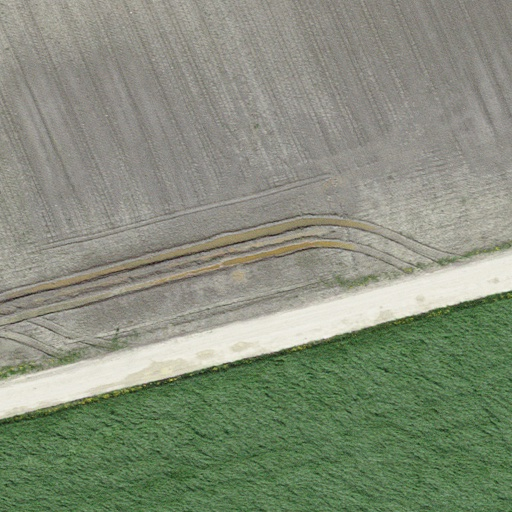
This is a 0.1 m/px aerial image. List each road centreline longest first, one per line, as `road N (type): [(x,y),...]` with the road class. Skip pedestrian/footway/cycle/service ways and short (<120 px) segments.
road 1 (track): [(511,265),(0,394)]
road 2 (motorway): [(511,394),(55,511)]
